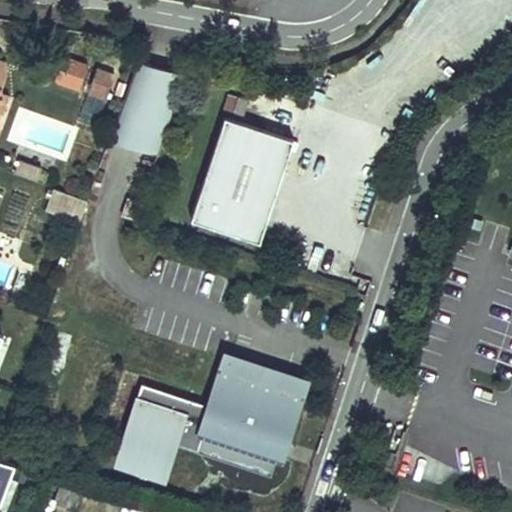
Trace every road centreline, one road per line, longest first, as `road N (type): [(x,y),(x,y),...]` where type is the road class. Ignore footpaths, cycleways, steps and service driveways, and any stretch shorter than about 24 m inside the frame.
road 1 (residential): [(511,94),(453,134),(437,163),(321,511)]
road 2 (residential): [(86,0),(303,37),(328,34),(371,0)]
road 3 (unknown): [(500,246),(437,429)]
